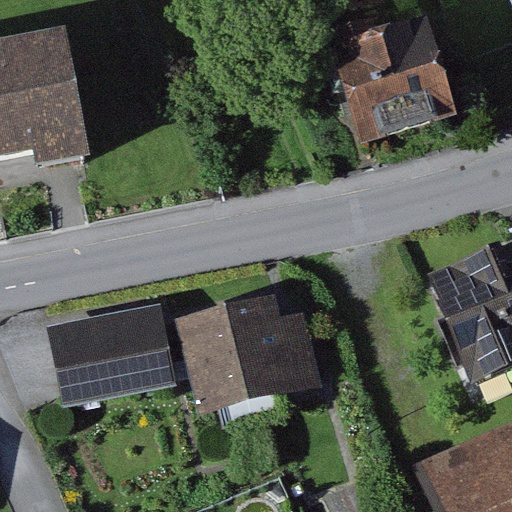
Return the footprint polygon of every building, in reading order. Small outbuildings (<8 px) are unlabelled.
[(511,0),(499,0),(511,31),(511,0)] [(455,44),(353,69),(372,149),(474,124),(455,44)] [(82,52),(0,67),(0,187),(104,168),(82,52)] [(511,255),(451,277),(488,383),(511,374),(511,255)] [(306,398),(281,317),(195,343),(219,424),(306,398)] [(174,325),(64,338),(73,411),(183,399),(174,325)] [(511,511),(511,474),(453,495),(459,511),(511,511)]
